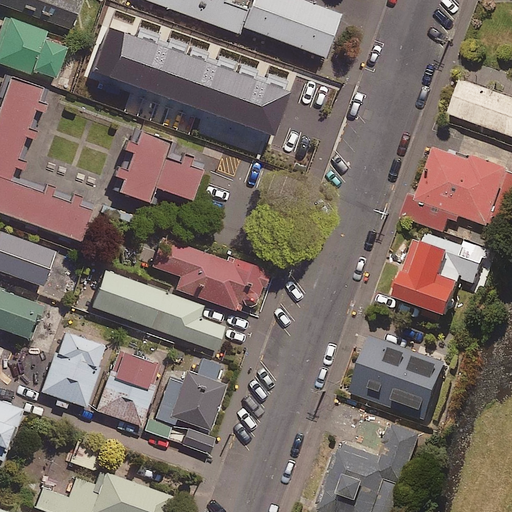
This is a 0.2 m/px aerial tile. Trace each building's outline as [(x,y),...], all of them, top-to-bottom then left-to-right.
[(0,0),(0,7),(78,37),(91,0),(0,0)] [(172,0),(337,54),(355,1),(353,0),(172,0)] [(15,19),(0,57),(66,82),(80,44),(15,19)] [(198,32),(170,21),(164,37),(191,48),(198,32)] [(233,80),(219,119),(268,136),(290,72),(252,58),(250,64),(225,55),(218,74),(233,80)] [(58,89),(17,73),(0,117),(0,191),(3,192),(0,198),(0,203),(88,237),(100,205),(25,176),(58,89)] [(511,98),(459,79),(447,113),(511,136),(511,98)] [(149,122),(126,189),(161,201),(165,189),(202,201),(221,147),(149,122)] [(511,164),(449,143),(434,187),(425,184),(416,212),(464,228),(468,208),(511,223),(511,164)] [(0,223),(0,265),(49,283),(62,247),(0,223)] [(427,224),(404,296),(465,315),(478,272),(496,277),(505,248),(427,224)] [(275,262),(185,233),(170,280),(260,309),(275,262)] [(114,262),(100,301),(228,346),(237,319),(214,310),(218,298),(114,262)] [(0,325),(40,340),(55,297),(0,277),(0,325)] [(118,338),(70,320),(46,387),(94,405),(118,338)] [(445,360),(364,333),(345,391),(427,417),(445,360)] [(125,342),(104,407),(151,422),(172,358),(125,342)] [(180,372),(166,411),(219,430),(239,376),(231,374),(236,361),(216,354),(210,370),(197,366),(193,377),(180,372)] [(23,408),(0,399),(0,460),(2,461),(7,449),(8,449),(23,408)] [(418,434),(389,425),(379,457),(338,444),(316,510),(320,511),(396,511),(403,490),(400,489),(418,434)] [(56,481),(49,500),(81,511),(173,511),(183,487),(110,459),(105,472),(87,465),(78,489),(56,481)] [(39,511),(40,509),(0,497),(0,511),(39,511)]
